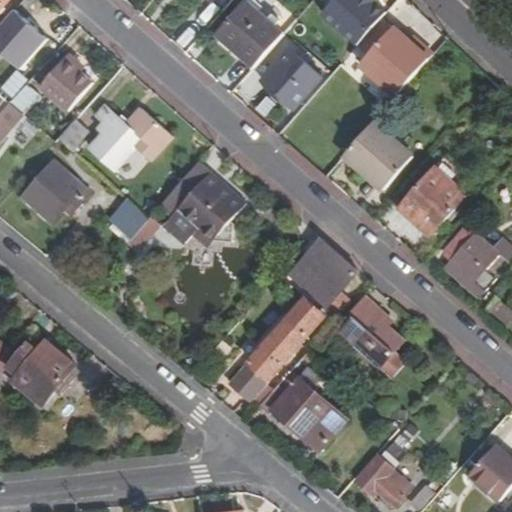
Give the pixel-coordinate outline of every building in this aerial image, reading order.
[(0,0),(0,11),(10,0),(0,0)] [(362,0),(389,26),(411,3),(407,0),(394,0),(390,5),(385,0),(362,0)] [(219,33),(255,66),(285,33),(249,1),(219,33)] [(389,72),(405,86),(434,53),(419,39),(389,72)] [(295,108),(324,76),(293,48),(264,81),(295,108)] [(72,56),(42,88),(69,112),(95,83),(81,71),(85,67),(72,56)] [(28,86),(38,75),(29,66),(2,95),(12,103),(28,86)] [(12,103),(25,114),(41,97),(28,86),(12,103)] [(0,116),(0,131),(5,136),(25,114),(12,103),(0,116)] [(107,107),(98,116),(104,122),(98,129),(102,132),(88,147),(115,171),(144,139),(107,107)] [(59,140),(72,151),(88,132),(76,121),(59,140)] [(373,121),(343,155),(358,169),(361,165),(384,186),(411,156),(373,121)] [(511,132),(496,125),(491,136),(510,145),(511,140),(511,132)] [(400,207),(420,225),(428,218),(436,226),(468,192),(447,173),(459,161),(451,154),(440,165),(439,165),(400,207)] [(78,209),(93,193),(58,161),(25,197),(55,223),(72,204),(78,209)] [(247,207),(199,165),(162,208),(174,217),(180,210),(201,229),(216,242),(247,207)] [(152,219),(128,199),(110,221),(133,241),(134,239),(152,219)] [(194,236),(201,229),(180,210),(174,217),(164,228),(184,246),(194,236)] [(428,218),(420,225),(429,233),(436,226),(428,218)] [(152,219),(134,239),(144,247),(162,227),(152,219)] [(470,223),(445,251),(486,288),(497,275),(494,273),(508,258),(506,256),(511,249),(511,245),(502,236),(494,245),(470,223)] [(209,249),(216,242),(201,229),(194,236),(209,249)] [(329,305),(359,272),(324,241),(294,274),(329,305)] [(382,320),(387,315),(367,296),(349,317),(353,320),(344,331),(383,366),(405,341),(390,327),(382,320)] [(281,306),(291,314),(298,305),(289,297),(281,306)] [(252,398),(261,406),(275,390),(266,382),(325,316),(329,312),(322,305),(318,309),(305,298),(298,305),(291,314),(232,382),(251,398),(252,398)] [(395,322),(387,315),(382,320),(390,327),(395,322)] [(0,363),(12,350),(1,340),(0,341),(0,363)] [(23,354),(14,347),(12,350),(0,363),(0,366),(8,373),(45,404),(77,365),(48,341),(40,351),(32,345),(23,354)] [(0,382),(8,373),(0,366),(0,382)] [(334,406),(293,370),(275,390),(261,406),(270,413),(273,410),(306,438),(334,406)] [(472,474),(503,501),(511,490),(511,458),(498,446),(472,474)] [(375,491),(394,507),(414,486),(395,469),(392,473),(377,461),(358,482),(372,494),(375,491)] [(420,497),(429,505),(436,497),(426,489),(420,497)]
